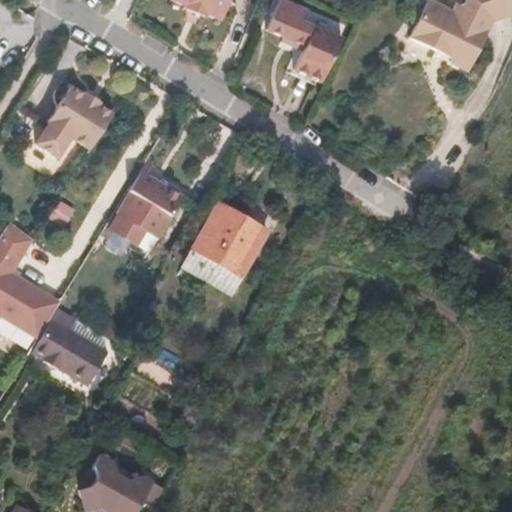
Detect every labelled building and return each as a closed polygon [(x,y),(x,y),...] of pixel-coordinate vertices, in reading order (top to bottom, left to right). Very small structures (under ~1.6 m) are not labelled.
[(228,0),(171,0),(184,5),(183,8),(204,16),(205,14),(220,20),(228,0)] [(511,18),(511,0),(468,0),(464,10),(457,7),(452,16),(428,3),(409,42),(436,55),(438,50),(454,58),(451,63),(450,66),(468,75),(493,25),(511,18)] [(302,48),(300,52),(291,72),(319,85),(341,43),(301,25),(306,15),(280,2),(267,30),(282,37),(281,39),(302,48)] [(281,39),(279,43),(300,52),(302,48),(281,39)] [(438,50),(436,55),(451,63),(454,58),(438,50)] [(71,140),(90,152),(113,115),(100,106),(101,105),(85,94),(84,96),(70,87),(47,124),(48,125),(35,147),(57,161),(71,140)] [(127,193),(131,195),(111,228),(134,242),(142,229),(156,238),(183,195),(161,181),(165,175),(145,163),(127,193)] [(266,231),(218,203),(192,249),(240,276),(266,231)] [(31,244),(6,228),(0,237),(0,292),(9,278),(31,244)] [(59,305),(9,278),(0,292),(0,323),(35,345),(58,307),(59,305)] [(60,308),(32,353),(44,361),(43,362),(57,371),(58,369),(87,387),(108,353),(71,330),(78,319),(60,308)] [(107,511),(132,511),(151,482),(141,476),(125,480),(116,475),(112,462),(99,454),(92,466),(93,476),(87,486),(76,490),(83,509),(97,504),(107,510),(107,511)]
